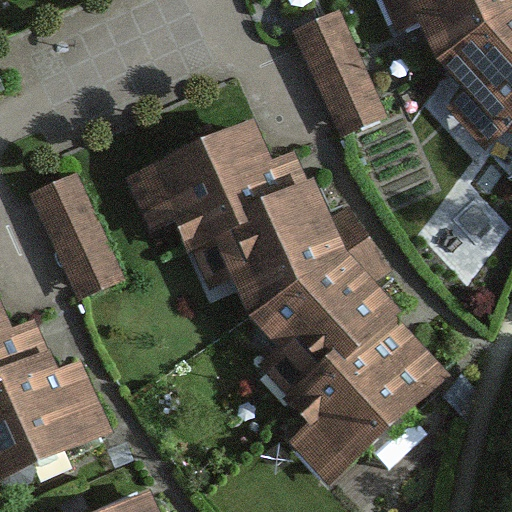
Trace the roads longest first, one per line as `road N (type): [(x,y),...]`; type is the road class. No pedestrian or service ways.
road 1 (residential): [(189,0),(0,116)]
road 2 (track): [(470,511),(498,375),(511,346)]
